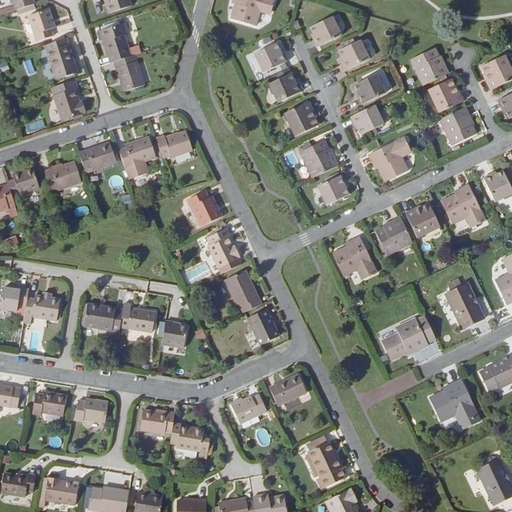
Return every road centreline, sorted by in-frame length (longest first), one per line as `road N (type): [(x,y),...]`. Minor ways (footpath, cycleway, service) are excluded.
road 1 (residential): [(307,348),(370,478),(410,511)]
road 2 (residential): [(188,99),(265,258)]
road 3 (residential): [(376,205),(300,50)]
road 4 (residential): [(501,145),(376,205)]
road 5 (residential): [(71,0),(110,121)]
road 6 (residential): [(376,205),(265,258)]
